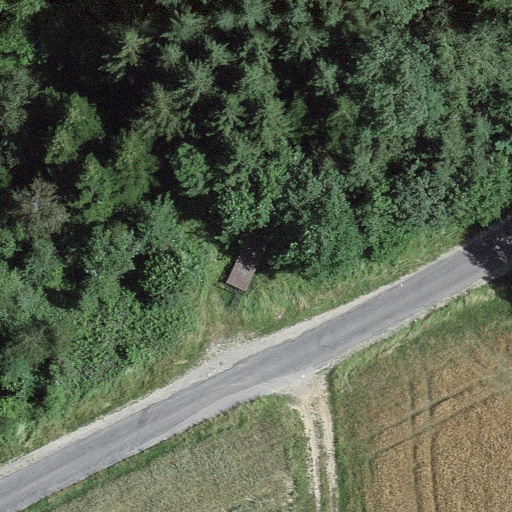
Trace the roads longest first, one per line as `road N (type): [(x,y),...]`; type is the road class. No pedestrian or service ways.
road 1 (unclassified): [(0,492),(511,247)]
road 2 (track): [(301,349),(144,141),(0,59)]
